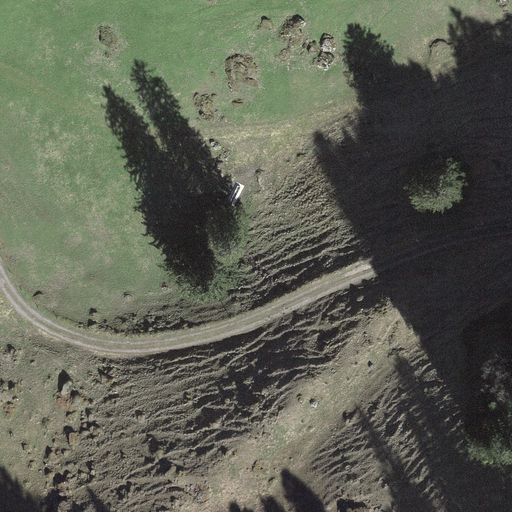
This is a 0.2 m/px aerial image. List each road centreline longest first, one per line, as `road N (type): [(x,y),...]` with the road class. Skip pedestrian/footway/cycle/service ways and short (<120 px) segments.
road 1 (track): [(0,275),(8,294),(59,338),(132,353),(246,325),(427,249),(511,236)]
road 2 (track): [(0,70),(118,138),(209,140),(310,126),(511,38)]
